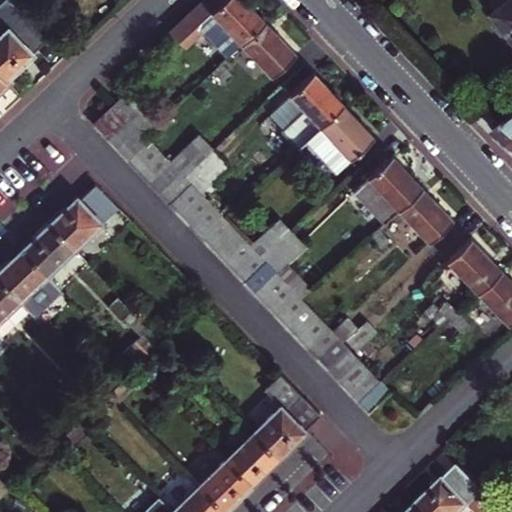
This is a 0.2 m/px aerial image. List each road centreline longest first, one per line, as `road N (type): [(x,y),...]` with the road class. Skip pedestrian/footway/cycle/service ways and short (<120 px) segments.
road 1 (track): [(51,106),(397,465)]
road 2 (tertiary): [(320,0),(511,200)]
road 3 (residential): [(166,0),(0,155)]
road 4 (residential): [(348,511),(511,356)]
